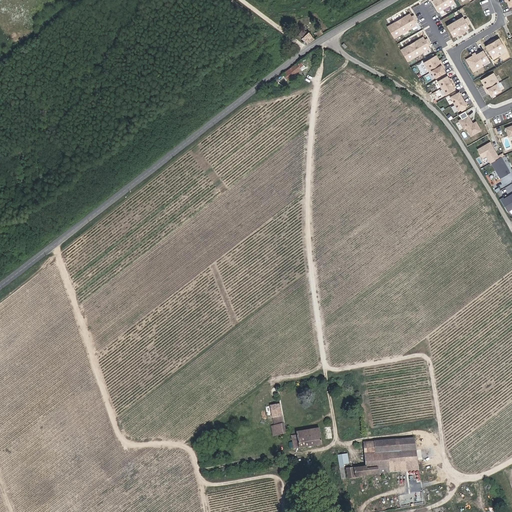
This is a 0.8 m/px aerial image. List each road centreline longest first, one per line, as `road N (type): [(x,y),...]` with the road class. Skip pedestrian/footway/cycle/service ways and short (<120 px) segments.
road 1 (secondary): [(0,286),(303,51),(393,0)]
road 2 (track): [(321,40),(431,104),(455,129),(511,228)]
road 3 (residential): [(495,0),(496,24),(455,57),(482,106),(511,106)]
